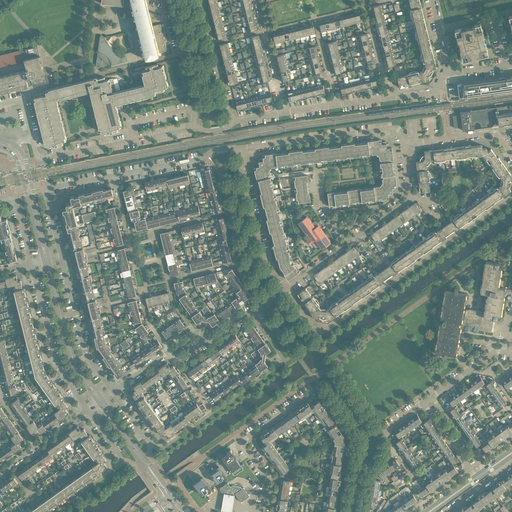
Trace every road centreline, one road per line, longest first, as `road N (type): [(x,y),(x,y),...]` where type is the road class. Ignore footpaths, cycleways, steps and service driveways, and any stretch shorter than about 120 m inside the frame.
road 1 (residential): [(285,287),(320,334),(511,197)]
road 2 (residential): [(239,148),(395,127),(404,144)]
road 3 (residential): [(262,511),(267,478),(241,441),(314,390)]
road 4 (residential): [(86,409),(56,364),(30,263)]
road 5 (residential): [(38,157),(193,127)]
road 6 (tertiary): [(43,260),(69,360),(97,401)]
road 7 (tertiary): [(102,398),(76,363),(48,258)]
road 8 (residential): [(285,287),(262,255),(239,148)]
road 9 (residential): [(54,511),(123,460),(86,409)]
road 10 (residential): [(113,391),(84,351),(61,255)]
road 11 (residential): [(212,412),(284,360),(251,311)]
road 12 (residential): [(113,391),(158,448),(212,412)]
road 13 (residential): [(61,255),(45,189),(113,175)]
road 14 (residential): [(193,127),(195,99),(168,0)]
road 15 (residential): [(362,511),(389,427),(423,403)]
road 16 (residential): [(347,241),(408,199),(404,144)]
road 17 (residential): [(113,175),(239,148)]
road 18 (residential): [(234,121),(199,0)]
road 19 (tertiary): [(0,146),(18,162),(43,260)]
road 20 (tertiary): [(48,258),(25,161),(12,143)]
road 21 (residential): [(404,144),(496,131),(511,154)]
